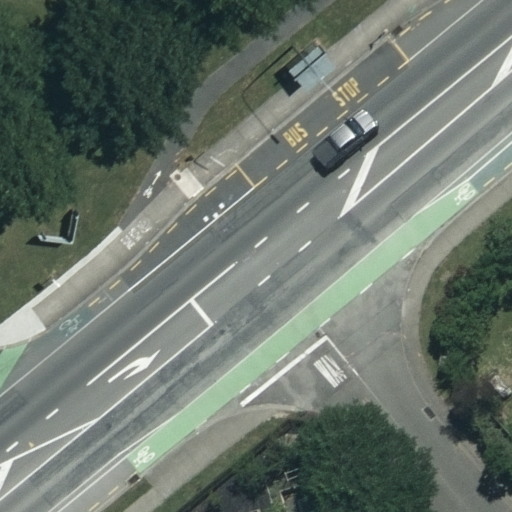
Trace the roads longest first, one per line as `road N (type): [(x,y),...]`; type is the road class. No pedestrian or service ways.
road 1 (secondary): [(262,259),(0,477)]
road 2 (residential): [(262,259),(472,511)]
road 3 (secondary): [(511,54),(262,259)]
